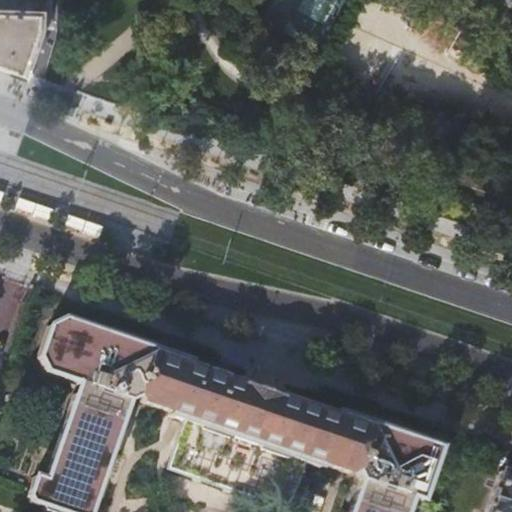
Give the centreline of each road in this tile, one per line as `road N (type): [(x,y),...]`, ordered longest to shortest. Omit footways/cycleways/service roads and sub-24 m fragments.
road 1 (primary): [(511,307),(211,206),(0,114)]
road 2 (primary): [(0,217),(164,273),(343,316),(511,375)]
